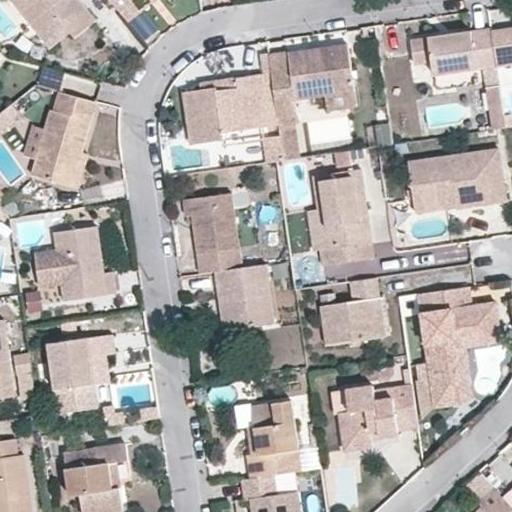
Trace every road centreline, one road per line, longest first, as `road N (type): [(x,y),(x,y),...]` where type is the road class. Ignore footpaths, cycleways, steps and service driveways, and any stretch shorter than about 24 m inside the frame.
road 1 (residential): [(195,511),(140,109),(158,67),(188,39),(231,25),(402,0)]
road 2 (residential): [(399,511),(511,401)]
